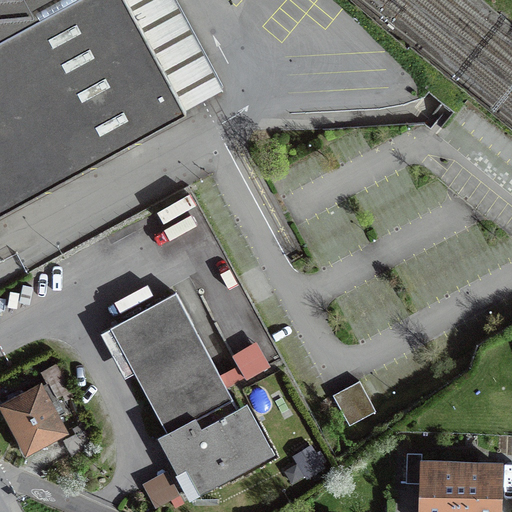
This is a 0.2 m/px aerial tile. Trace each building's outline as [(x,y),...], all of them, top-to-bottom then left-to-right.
[(0,0),(0,209),(186,111),(185,108),(126,0),(0,0)] [(209,95),(222,88),(174,0),(126,0),(185,108),(209,95)] [(381,102),(380,85),(313,87),(313,103),(381,102)] [(176,212),(146,229),(161,254),(190,237),(176,212)] [(187,493),(191,501),(275,456),(247,403),(237,408),(177,294),(100,335),(124,380),(136,373),(167,432),(157,437),(178,477),(171,480),(179,497),(187,493)] [(48,381),(0,407),(27,458),(67,437),(64,430),(56,416),(65,412),(57,397),(70,390),(56,365),(43,372),(48,381)] [(359,380),(333,395),(349,425),(376,411),(359,380)] [(73,453),(97,440),(87,421),(74,428),(76,434),(65,439),(73,453)] [(407,453),(406,483),(421,483),(422,453),(407,453)] [(497,511),(499,466),(424,463),(422,511),(497,511)] [(167,474),(144,487),(156,509),(179,497),(171,480),(167,474)]
